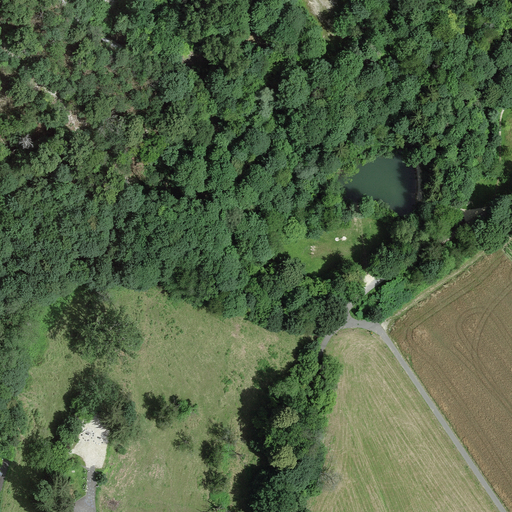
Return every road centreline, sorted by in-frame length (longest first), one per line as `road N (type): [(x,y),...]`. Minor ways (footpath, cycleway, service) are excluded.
road 1 (track): [(502,511),(379,330)]
road 2 (track): [(477,0),(352,39),(333,37),(309,0)]
road 3 (track): [(511,225),(375,326)]
